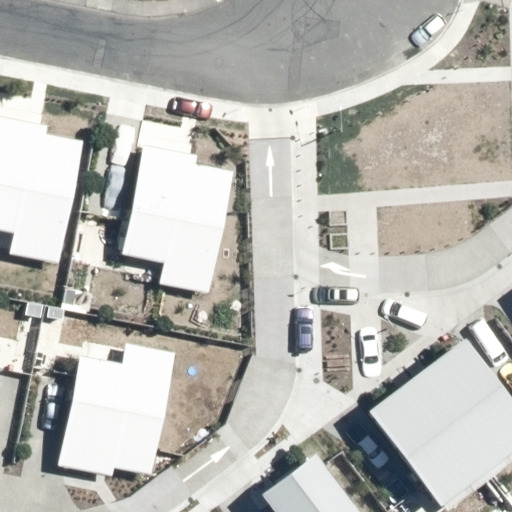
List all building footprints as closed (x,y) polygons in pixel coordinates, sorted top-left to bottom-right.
[(0,106),(0,261),(69,274),(96,123),(0,106)] [(141,145),(124,253),(167,260),(164,282),(209,289),(228,172),(195,166),(201,155),(141,145)] [(0,321),(0,421),(20,326),(0,321)] [(511,381),(468,325),(359,409),(438,511),(454,511),(511,468),(511,381)] [(79,330),(50,471),(155,492),(183,351),(79,330)] [(251,496),(263,511),(366,511),(318,446),(251,496)]
